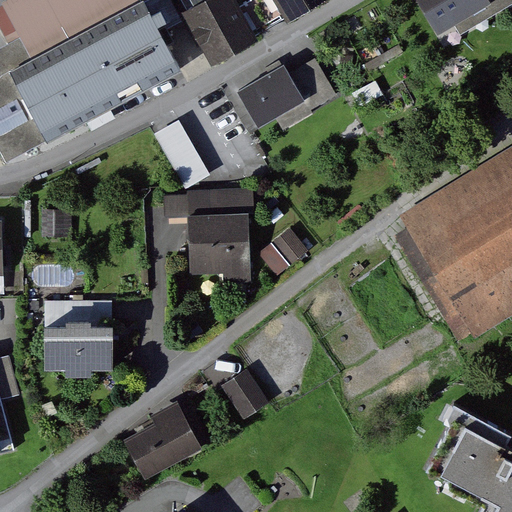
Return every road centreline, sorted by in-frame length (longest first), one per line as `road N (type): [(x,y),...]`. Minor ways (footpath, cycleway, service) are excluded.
road 1 (residential): [(15,511),(154,388),(511,125)]
road 2 (residential): [(0,175),(44,163),(360,0)]
